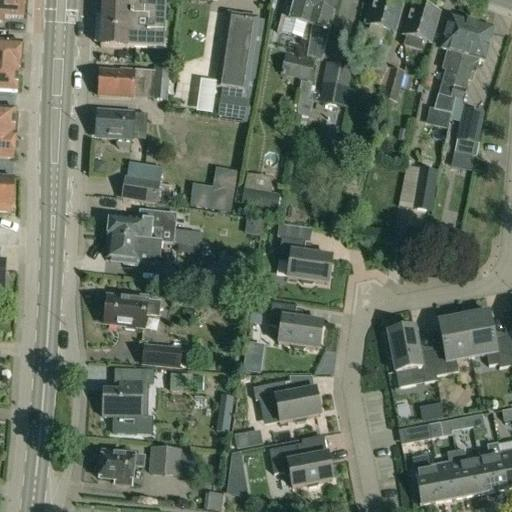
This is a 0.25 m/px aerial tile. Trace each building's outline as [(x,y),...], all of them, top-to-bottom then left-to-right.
[(101,0),(99,49),(125,50),(163,51),(165,0),(101,0)] [(309,43),(312,27),(309,27),(316,0),(294,0),(290,19),(282,17),(278,34),(309,43)] [(306,60),(313,61),(318,41),(327,43),(328,37),(337,0),(316,0),(309,27),(312,27),(309,43),(306,60)] [(367,38),(382,42),(385,32),(393,35),(402,4),(387,0),(374,0),(371,12),(369,11),(365,26),(370,28),(367,38)] [(0,23),(3,24),(3,19),(23,20),(24,4),(0,2),(0,23)] [(403,48),(419,53),(422,43),(429,45),(438,14),(412,7),(407,23),(405,22),(400,37),(406,39),(403,48)] [(226,15),(214,89),(221,91),(217,118),(242,122),(242,124),(250,125),(253,105),(255,105),(267,23),(259,22),(259,18),(226,13),(226,15)] [(462,57),(472,25),(449,18),(440,51),(446,53),(443,63),(448,65),(439,96),(438,96),(434,112),(452,117),(455,102),(450,101),(453,90),(462,57)] [(475,76),(479,62),(484,64),(493,31),(472,25),(462,57),(453,90),(465,93),(470,74),(475,76)] [(337,41),(358,39),(357,28),(336,31),(337,41)] [(0,68),(19,70),(20,70),(22,45),(0,43),(0,68)] [(313,65),(285,59),(282,76),(309,83),(313,65)] [(377,80),(380,68),(365,63),(361,75),(377,80)] [(319,105),(345,110),(353,70),(326,65),(319,105)] [(120,76),(100,74),(98,98),(132,101),(133,93),(153,95),(152,102),(166,103),(169,69),(155,67),(154,74),(120,72),(120,76)] [(0,93),(17,95),(19,70),(0,68),(0,93)] [(396,106),(405,75),(389,70),(380,101),(396,106)] [(0,160),(13,161),(16,111),(0,110),(0,160)] [(464,111),(457,141),(454,155),(476,159),(479,146),(477,146),(483,116),(464,111)] [(130,152),(131,143),(132,143),(132,137),(140,137),(142,117),(134,116),(134,115),(97,113),(95,137),(100,141),(116,142),(116,148),(118,151),(130,152)] [(420,171),(413,212),(431,216),(438,174),(420,171)] [(241,207),(277,213),(280,197),(271,195),(273,180),(246,176),(241,207)] [(0,213),(10,214),(11,208),(13,180),(0,179),(0,213)] [(159,185),(124,180),(121,201),(156,207),(159,185)] [(110,219),(107,242),(108,242),(160,245),(173,247),(174,236),(177,216),(151,214),(151,215),(147,215),(146,224),(143,223),(110,219)] [(8,215),(8,227),(29,227),(29,215),(8,215)] [(289,265),(287,281),(328,287),(331,261),(303,257),(305,245),(281,241),(279,254),(278,263),(289,265)] [(106,257),(106,260),(110,261),(122,262),(122,266),(138,268),(138,266),(163,268),(164,258),(159,257),(160,245),(108,242),(106,257)] [(247,272),(208,268),(205,289),(245,294),(247,272)] [(158,319),(160,305),(152,305),(152,300),(137,298),(136,303),(107,299),(104,327),(124,329),(124,332),(135,333),(136,331),(142,332),(144,317),(158,319)] [(296,310),(272,307),(269,328),(280,330),(278,347),(319,353),(322,326),(294,322),(296,310)] [(263,315),(252,314),(250,326),(261,327),(263,315)] [(463,321),(471,362),(486,359),(488,370),(498,368),(499,372),(511,370),(506,342),(494,344),(488,316),(463,321)] [(432,356),(437,380),(458,376),(456,365),(471,362),(463,321),(437,326),(443,354),(432,356)] [(424,387),(436,385),(436,380),(437,380),(432,356),(418,359),(413,330),(387,336),(395,376),(398,392),(424,386),(424,387)] [(264,347),(248,345),(245,372),(261,374),(264,347)] [(144,349),(142,368),(178,372),(180,353),(144,349)] [(103,394),(103,421),(141,421),(141,395),(146,395),(146,374),(120,374),(120,394),(103,394)] [(192,377),(170,377),(170,394),(192,395),(192,377)] [(285,386),(253,392),(255,405),(259,404),(263,428),(279,426),(279,427),(320,419),(315,393),(287,398),(285,386)] [(220,412),(232,414),(234,400),(222,398),(220,412)] [(503,425),(511,423),(511,412),(501,415),(503,425)] [(470,421),(472,431),(484,429),(482,418),(470,421)] [(472,431),(470,421),(459,423),(461,434),(472,431)] [(428,428),(431,443),(443,441),(440,426),(428,428)] [(401,449),(431,443),(428,428),(398,434),(401,449)] [(486,448),(488,459),(480,461),(478,461),(485,497),(506,493),(499,457),(497,446),(486,448)] [(150,449),(149,477),(180,479),(182,451),(150,449)] [(332,484),(327,458),(299,463),(296,449),(269,454),(273,478),(289,476),(292,491),(332,484)] [(464,501),(485,497),(478,461),(466,464),(464,453),(455,455),(457,465),(464,501)] [(511,492),(511,454),(499,457),(506,493),(511,492)] [(102,455),(101,467),(98,468),(97,470),(96,473),(96,476),(97,478),(100,480),(99,483),(115,484),(115,488),(131,490),(133,470),(143,471),(144,460),(134,459),(134,458),(102,455)] [(443,505),(464,501),(457,465),(455,455),(446,456),(448,467),(436,470),(443,505)] [(443,505),(436,470),(414,474),(421,510),(443,505)]
